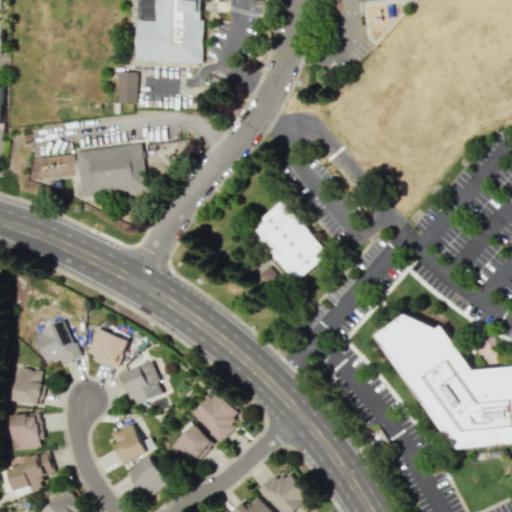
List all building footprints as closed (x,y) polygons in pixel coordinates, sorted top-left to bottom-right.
[(205,0),(203,64),(138,62),(139,20),(158,21),(158,0),(205,0)] [(118,102),(137,103),(137,72),(119,71),(118,102)] [(76,150),(83,196),(147,187),(142,142),(76,150)] [(296,282),(331,254),(286,199),(251,227),(296,282)] [(378,337),(461,449),(511,444),(511,366),(476,369),(437,326),(408,314),(378,337)] [(48,367),(79,355),(66,320),(35,332),(48,367)] [(129,339),(97,327),(87,354),(119,366),(129,339)] [(122,373),(135,406),(164,393),(151,361),(122,373)] [(43,371),(20,366),(14,400),(41,405),(46,383),(41,382),(43,371)] [(192,412),(219,441),(244,418),(216,389),(192,412)] [(41,413),(13,414),(14,448),(43,447),(41,413)] [(147,453),(133,422),(110,432),(125,463),(147,453)] [(214,443),(194,424),(171,448),(187,464),(195,455),(199,459),(214,443)] [(16,492),(45,483),(43,477),(55,473),(48,451),(26,458),(27,462),(8,468),(16,492)] [(148,499),(170,482),(150,455),(128,472),(148,499)] [(261,489),(278,511),(292,511),(311,497),(287,468),(261,489)] [(44,507),(46,511),(84,511),(71,491),(44,507)] [(274,511),(255,494),(237,511),(274,511)]
